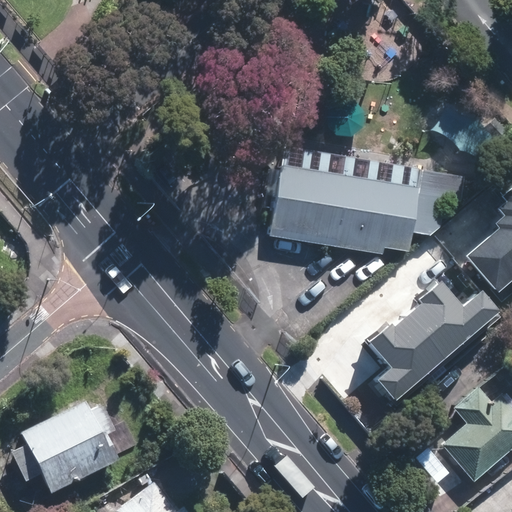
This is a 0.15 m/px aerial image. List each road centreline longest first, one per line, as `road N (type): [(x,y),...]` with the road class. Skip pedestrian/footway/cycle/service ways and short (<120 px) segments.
road 1 (secondary): [(129,249),(348,511)]
road 2 (secondary): [(0,97),(129,249)]
road 3 (residential): [(0,358),(129,249)]
